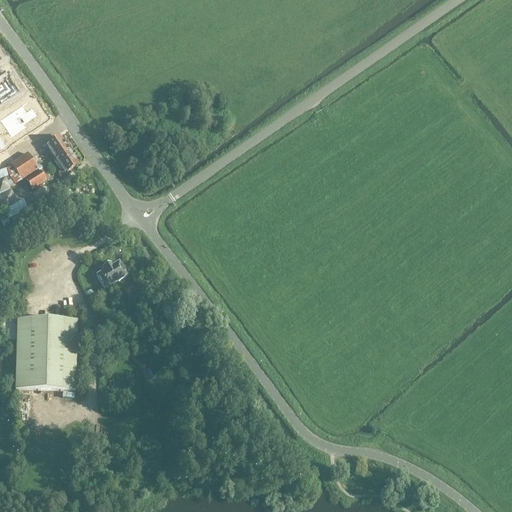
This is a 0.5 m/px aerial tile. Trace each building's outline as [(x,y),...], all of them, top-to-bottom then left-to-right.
[(13,81),(0,89),(0,107),(22,93),(13,81)] [(17,101),(20,106),(35,98),(32,93),(17,101)] [(30,103),(0,120),(0,122),(7,135),(38,117),(30,103)] [(55,161),(69,152),(60,138),(45,147),(55,161)] [(0,153),(7,164),(19,156),(9,141),(0,146),(0,153)] [(57,173),(61,178),(79,166),(69,152),(55,161),(61,170),(57,173)] [(9,165),(21,182),(38,171),(27,154),(9,165)] [(39,171),(46,182),(50,180),(46,174),(48,173),(44,168),(39,171)] [(46,182),(39,172),(25,181),(32,191),(46,182)] [(105,290),(127,276),(118,263),(112,266),(110,264),(101,270),(103,272),(96,276),(105,290)] [(127,298),(136,292),(132,285),(123,291),(127,298)] [(76,392),(77,321),(17,320),(15,391),(76,392)]
